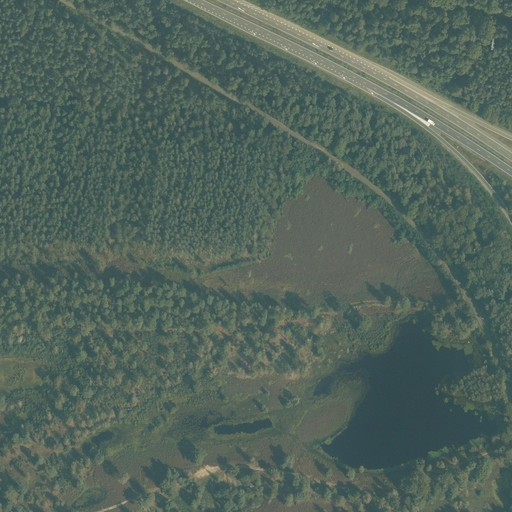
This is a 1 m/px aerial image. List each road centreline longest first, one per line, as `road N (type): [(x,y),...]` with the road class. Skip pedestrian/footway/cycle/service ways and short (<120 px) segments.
road 1 (unclassified): [(511,402),(483,320),(398,210),(298,137),(64,0)]
road 2 (trunk): [(194,0),(370,86)]
road 3 (trunk): [(370,86),(460,156),(511,219)]
road 4 (trunk): [(388,79),(225,0)]
road 5 (trunk): [(370,86),(511,173)]
road 6 (trunk): [(511,157),(388,79)]
road 7 (trunk): [(511,138),(388,79)]
